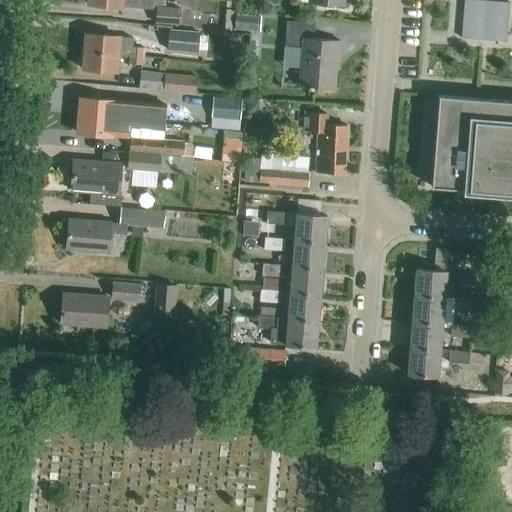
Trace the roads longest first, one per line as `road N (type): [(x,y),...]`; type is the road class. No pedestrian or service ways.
road 1 (residential): [(374,218),(390,0)]
road 2 (residential): [(361,375),(374,218)]
road 3 (residential): [(511,230),(374,218)]
